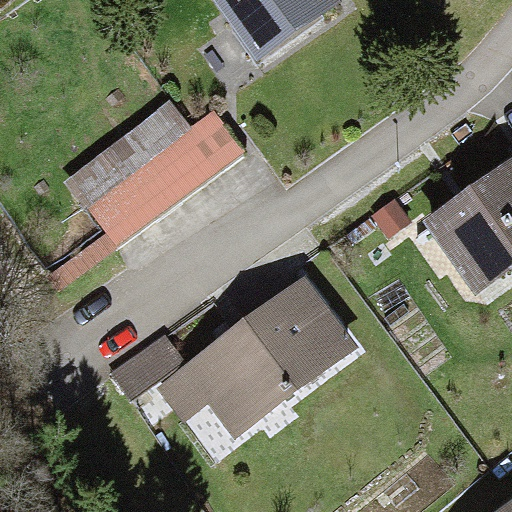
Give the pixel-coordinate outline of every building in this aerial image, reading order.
[(314,0),(204,0),(253,68),(326,16),(314,0)] [(49,146),(73,174),(112,141),(87,113),(49,146)] [(88,214),(117,250),(236,154),(207,119),(88,214)] [(511,158),(426,220),(478,293),(511,268),(511,158)] [(210,394),(239,430),(352,338),(301,275),(185,369),(164,343),(117,381),(132,399),(153,382),(181,416),(210,394)]
